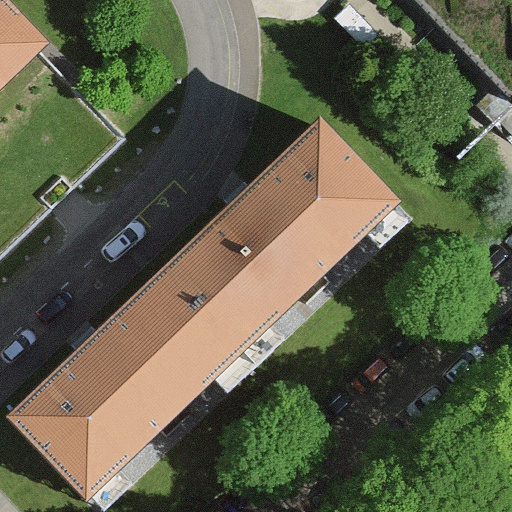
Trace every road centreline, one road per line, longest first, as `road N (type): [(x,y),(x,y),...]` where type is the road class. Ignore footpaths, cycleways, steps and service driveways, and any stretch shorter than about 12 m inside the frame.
road 1 (residential): [(0,335),(219,123),(213,34),(199,0)]
road 2 (residential): [(265,511),(511,283)]
